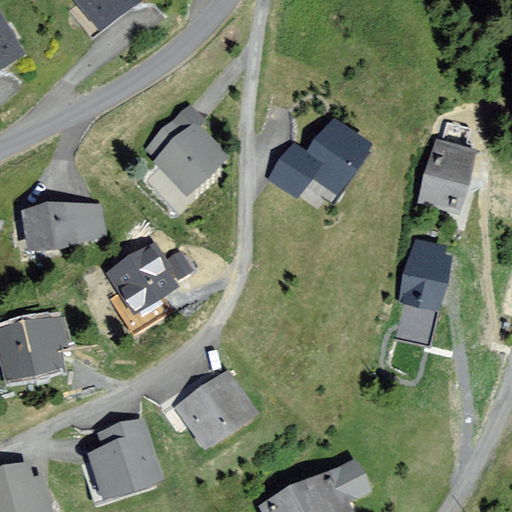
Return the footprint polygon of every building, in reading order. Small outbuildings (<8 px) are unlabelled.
[(135,0),(79,0),(100,27),(135,0)] [(0,63),(19,52),(0,20),(0,63)] [(372,147),(335,120),(307,156),(295,147),(272,178),(297,197),(313,176),(337,193),(372,147)] [(186,138),(174,125),(149,147),(190,193),(228,159),(198,126),(186,138)] [(475,151),(439,140),(421,199),(457,210),(475,151)] [(97,206),(30,212),(33,248),(70,245),(70,236),(100,233),(97,206)] [(445,247),(417,240),(403,300),(438,308),(450,258),(443,257),(445,247)] [(169,265),(156,245),(111,274),(135,311),(176,285),(165,268),(169,265)] [(68,343),(63,320),(0,333),(0,335),(9,375),(58,364),(54,346),(68,343)] [(256,411),(231,373),(181,407),(207,445),(256,411)] [(161,480),(141,420),(102,433),(108,451),(94,455),(108,497),(161,480)] [(363,491),(351,466),(267,506),(269,511),(354,511),(348,498),(363,491)] [(29,480),(26,467),(0,473),(0,511),(51,511),(43,477),(29,480)]
